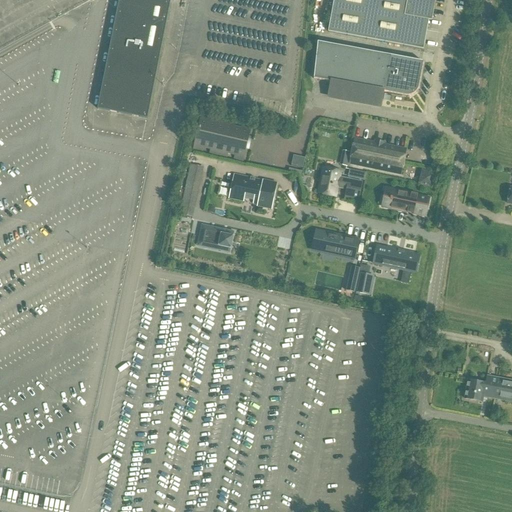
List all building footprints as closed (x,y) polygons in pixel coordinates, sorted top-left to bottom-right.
[(165,0),(120,0),(99,109),(148,119),(171,1),(165,0)] [(423,50),(429,20),(431,20),(434,0),(334,0),(328,32),(423,50)] [(338,98),(371,104),(374,90),(406,96),(407,97),(409,96),(411,96),(412,96),(413,95),(415,94),(416,93),(416,92),(417,92),(417,91),(418,89),(418,88),(419,87),(423,62),(318,43),(314,79),(341,84),(338,98)] [(251,128),(242,126),(241,132),(234,130),(235,124),(218,120),(216,126),(209,124),(210,118),(201,116),(194,150),(203,152),(204,146),(211,148),(210,154),(227,158),(228,152),(236,153),(234,159),(243,161),(251,128)] [(355,139),(350,164),(351,165),(351,164),(400,175),(406,150),(405,149),(405,150),(356,139),(355,139)] [(191,165),(180,215),(192,217),(203,168),(191,165)] [(345,199),(358,202),(362,183),(349,180),(339,178),(340,172),(323,169),(318,193),(335,197),(337,187),(347,189),(345,199)] [(364,180),(366,173),(350,170),(349,177),(364,180)] [(432,188),(435,175),(421,171),(418,185),(432,188)] [(234,175),(229,198),(258,205),(258,207),(271,210),(277,184),(264,181),(263,182),(234,175)] [(392,189),(388,207),(426,215),(429,197),(392,189)] [(202,225),(197,247),(224,252),(227,239),(221,238),(222,229),(202,225)] [(322,232),(318,251),(357,259),(360,240),(322,232)] [(376,246),(373,264),(382,266),(383,264),(403,269),(403,270),(413,272),(416,273),(420,256),(417,255),(403,252),(404,251),(403,251),(403,252),(400,252),(398,251),(399,250),(398,249),(398,251),(397,251),(376,246)] [(359,273),(360,269),(351,267),(346,291),(355,293),(355,292),(359,273)] [(368,275),(359,273),(355,292),(368,295),(369,289),(367,288),(369,282),(371,282),(372,276),(368,275)] [(511,402),(511,381),(487,376),(486,384),(468,381),(464,399),(482,403),(483,397),(511,402)]
